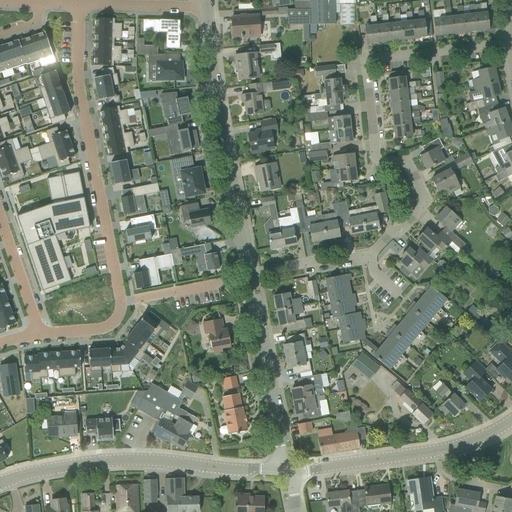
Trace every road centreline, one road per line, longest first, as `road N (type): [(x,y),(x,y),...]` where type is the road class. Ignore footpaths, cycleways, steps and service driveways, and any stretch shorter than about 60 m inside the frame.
road 1 (residential): [(248,274),(369,256),(421,208),(407,164),(375,153),(368,62),(510,43)]
road 2 (residential): [(41,332),(103,329),(122,303),(78,88),(79,5)]
road 3 (tertiary): [(0,484),(108,461),(287,471)]
road 4 (residential): [(248,274),(206,8)]
road 5 (residential): [(287,471),(248,274)]
road 6 (tertiary): [(287,471),(437,451)]
road 7 (residential): [(206,8),(79,5)]
road 8 (residential): [(41,332),(0,219)]
